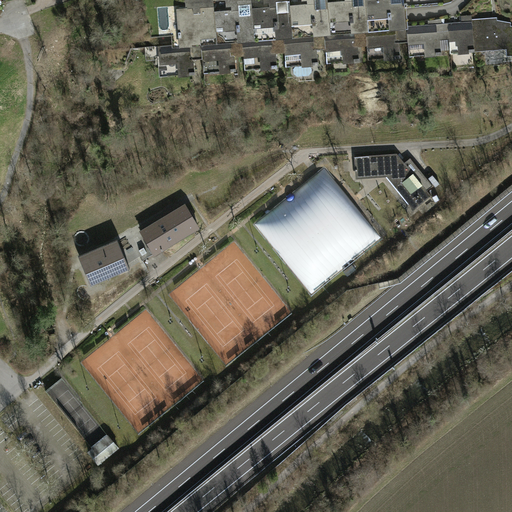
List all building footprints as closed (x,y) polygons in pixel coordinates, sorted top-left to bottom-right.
[(211,0),(189,0),(190,13),(177,14),(178,32),(171,35),(172,54),(281,46),(409,38),(406,0),(373,0),(373,1),(366,2),(366,0),(337,0),(338,3),(330,4),(329,0),(300,0),(301,9),(291,9),(290,0),(264,0),(265,13),(251,13),(250,0),(224,0),(226,14),(213,15),(211,0)] [(511,27),(472,17),(473,53),(505,53),(505,62),(511,61),(511,27)] [(469,26),(445,27),(448,58),(471,57),(469,26)] [(437,36),(281,46),(283,71),(317,69),(316,51),(325,50),(326,69),(359,67),(358,49),(364,49),(365,66),(398,64),(397,48),(404,49),(405,65),(439,63),(437,36)] [(172,54),(160,54),(160,66),(176,65),(177,82),(193,81),(192,63),(200,63),(201,79),(238,77),(237,62),(244,62),(244,76),(275,74),(273,47),(172,54)] [(400,158),(354,160),(355,182),(387,181),(409,211),(428,197),(424,193),(431,188),(413,163),(407,167),(400,158)] [(197,229),(184,207),(136,236),(150,258),(197,229)] [(137,261),(121,238),(81,264),(96,288),(137,261)] [(64,381),(47,395),(89,448),(106,433),(64,381)] [(109,438),(88,457),(98,468),(119,450),(109,438)]
